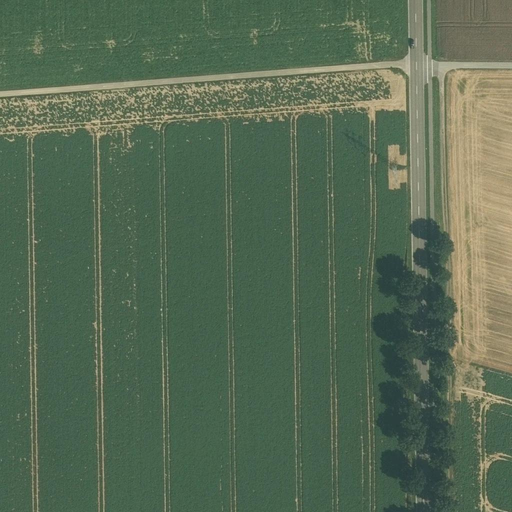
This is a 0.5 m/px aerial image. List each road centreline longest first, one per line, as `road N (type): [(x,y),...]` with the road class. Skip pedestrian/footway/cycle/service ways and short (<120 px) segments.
road 1 (track): [(0,95),(415,65),(511,66)]
road 2 (tertiary): [(414,0),(423,511)]
road 3 (track): [(440,66),(449,511)]
